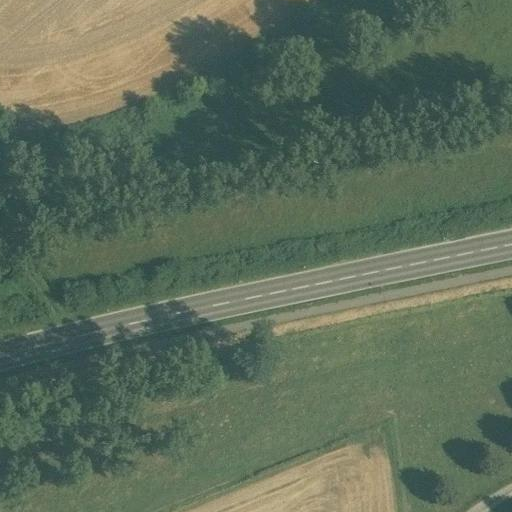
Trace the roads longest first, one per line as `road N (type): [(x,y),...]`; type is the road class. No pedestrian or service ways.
road 1 (secondary): [(511,247),(0,357)]
road 2 (track): [(310,371),(511,341)]
road 3 (track): [(0,234),(72,337)]
